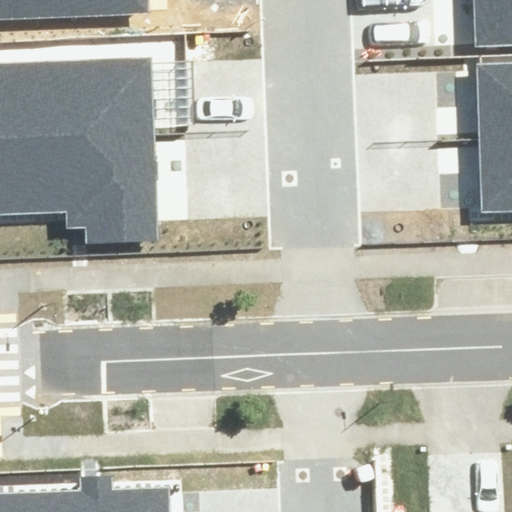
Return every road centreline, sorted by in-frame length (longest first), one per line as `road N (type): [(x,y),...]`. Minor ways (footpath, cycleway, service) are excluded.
road 1 (residential): [(310,352),(298,0)]
road 2 (residential): [(310,352),(0,364)]
road 3 (residential): [(511,344),(310,352)]
road 4 (residential): [(317,511),(310,352)]
